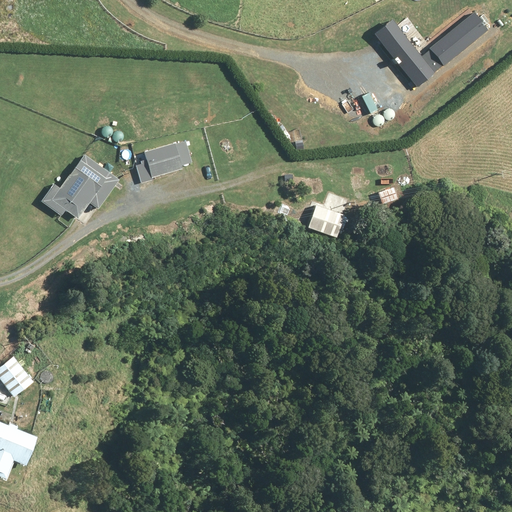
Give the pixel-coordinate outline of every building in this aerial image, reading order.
[(385,22),(370,35),(414,88),(483,31),(469,15),(416,59),(385,22)] [(135,168),(139,181),(193,165),(186,139),(143,152),(145,161),(140,162),(140,161),(140,160),(140,159),(140,158),(139,157),(139,156),(138,155),(137,154),(136,153),(135,153),(134,153),(132,153),(131,153),(130,153),(129,153),(128,154),(127,155),(126,156),(126,157),(125,158),(125,159),(125,160),(125,161),(125,162),(125,163),(126,164),(127,165),(127,166),(128,167),(129,168),(130,168),(132,168),(133,168),(134,168),(135,168)] [(235,141),(225,143),(229,162),(239,160),(235,141)] [(248,141),(238,143),(241,159),(252,157),(248,141)] [(109,171),(83,153),(59,188),(51,183),(39,200),(60,216),(64,211),(77,220),(89,202),(98,209),(120,179),(117,177),(119,177),(120,176),(121,175),(122,175),(123,174),(123,173),(124,172),(124,171),(124,170),(124,169),(124,168),(124,167),(123,166),(123,165),(122,164),(121,163),(120,162),(119,162),(118,162),(117,162),(115,162),(114,162),(113,162),(113,163),(112,163),(111,164),(110,165),(110,166),(109,167),(109,168),(109,169),(109,170),(109,171)] [(365,169),(351,172),(354,189),(368,186),(365,169)] [(320,181),(283,173),(281,182),(318,190),(320,181)] [(400,183),(381,188),(385,206),(405,201),(400,183)] [(334,199),(321,195),(318,204),(332,208),(334,199)] [(331,238),(339,216),(311,206),(303,228),(331,238)] [(11,356),(0,364),(0,379),(13,395),(18,391),(21,394),(29,387),(27,385),(31,381),(11,356)] [(34,435),(0,421),(0,479),(3,480),(11,459),(23,464),(34,435)]
